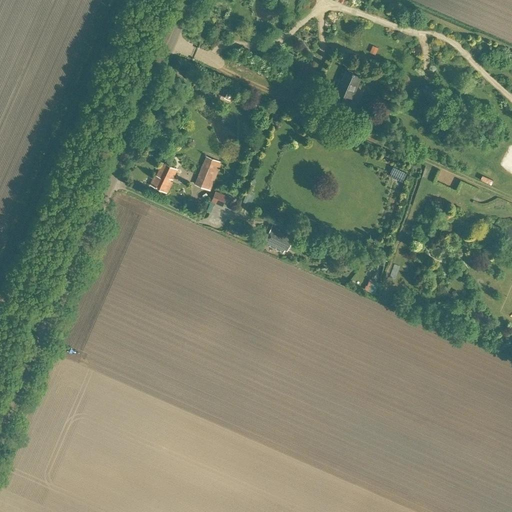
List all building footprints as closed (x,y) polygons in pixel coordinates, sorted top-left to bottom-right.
[(373,46),(370,52),(375,54),(378,48),(373,46)] [(335,91),(345,95),(343,99),(339,109),(351,114),(355,104),(350,102),(361,76),(346,70),(341,84),(339,83),(335,91)] [(227,91),(224,97),(231,101),(234,94),(227,91)] [(367,127),(373,130),(379,118),(374,115),(367,127)] [(206,156),(194,184),(210,190),(221,162),(206,156)] [(170,184),(177,170),(162,163),(156,175),(154,174),(149,185),(166,193),(170,184)] [(435,181),(460,190),(465,177),(440,167),(435,181)] [(211,201),(222,206),(227,195),(215,191),(211,201)] [(287,250),(293,236),(271,225),(263,243),(282,252),(284,249),(287,250)] [(372,257),(371,263),(383,266),(385,261),(372,257)] [(371,280),(367,291),(374,294),(377,286),(380,287),(381,284),(371,280)]
